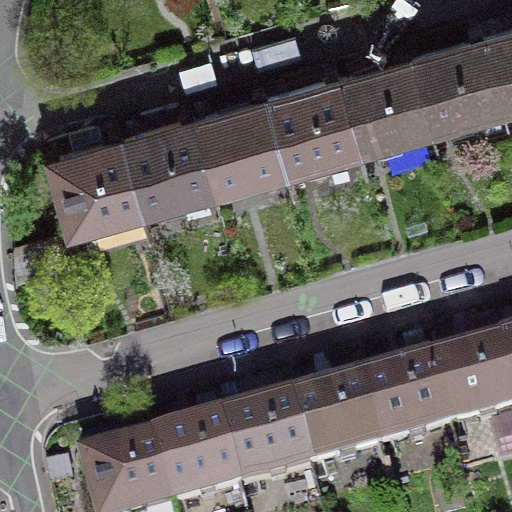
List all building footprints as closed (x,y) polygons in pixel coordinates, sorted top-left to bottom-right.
[(511,28),(483,36),(504,110),(511,107),(511,28)] [(411,57),(432,130),(504,110),(483,36),(470,40),(411,57)] [(398,60),(339,77),(360,151),(432,130),(411,57),(398,60)] [(327,80),(267,97),(288,171),(360,151),(339,77),(327,80)] [(195,117),(216,191),(288,171),(267,97),(254,101),(195,117)] [(182,121),(123,138),(144,212),(216,191),(195,117),(182,121)] [(70,232),(144,212),(123,138),(111,141),(49,159),(70,232)] [(511,334),(502,338),(511,374),(511,334)] [(471,346),(432,357),(451,425),(511,407),(511,374),(502,338),(471,346)] [(398,367),(362,377),(381,444),(451,425),(432,357),(398,367)] [(329,386),(292,397),(311,464),(381,444),(362,377),(329,386)] [(260,406),(223,416),(242,483),(311,464),(292,397),(260,406)] [(190,426),(152,436),(171,503),(242,483),(223,416),(190,426)] [(118,446),(81,456),(97,511),(140,511),(171,503),(152,436),(118,446)]
